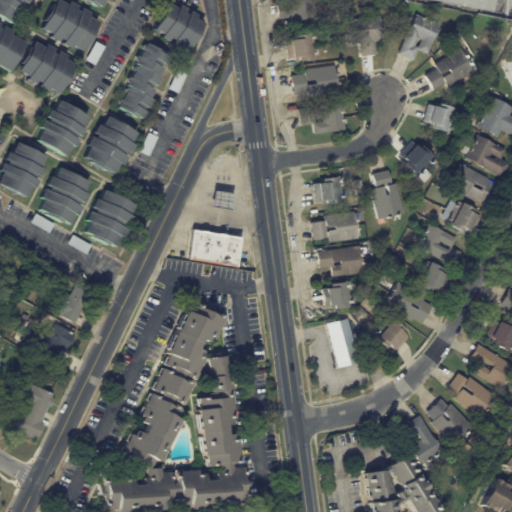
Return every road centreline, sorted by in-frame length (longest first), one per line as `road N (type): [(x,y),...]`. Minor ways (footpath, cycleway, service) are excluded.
road 1 (tertiary): [(236,0),(306,511)]
road 2 (residential): [(255,130),(217,132),(197,148),(21,511)]
road 3 (residential): [(511,213),(444,337),(413,376),(361,409),(295,424)]
road 4 (residential): [(259,163),(357,146),(379,120),(380,97)]
road 5 (tertiary): [(241,36),(192,158)]
